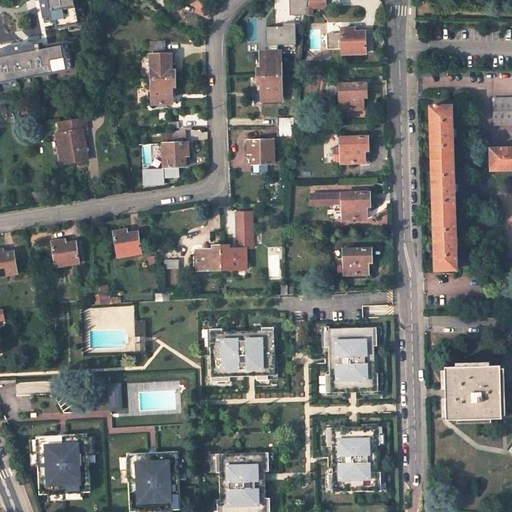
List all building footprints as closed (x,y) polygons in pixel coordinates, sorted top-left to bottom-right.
[(57,28),(78,24),(73,0),(47,0),(49,6),(41,8),(44,23),(55,21),(57,28)] [(290,0),(291,14),(306,14),(307,6),(307,0),(290,0)] [(269,51),(277,51),(277,45),(295,44),(294,23),(283,23),(283,26),(266,27),(266,45),(269,45),(269,51)] [(426,36),(438,36),(438,25),(427,25),(426,36)] [(365,53),(365,31),(354,32),(354,29),(341,29),(342,54),(365,53)] [(162,40),(149,40),(151,79),(175,79),(175,70),(171,70),(170,54),(163,54),(162,40)] [(0,82),(72,69),(68,52),(74,51),(72,43),(47,48),(47,51),(40,53),(40,49),(39,43),(28,45),(30,55),(23,56),(20,45),(0,48),(0,59),(0,60),(0,82)] [(280,76),(280,51),(277,51),(269,51),(266,51),(260,51),(260,68),(256,68),(257,77),(280,76)] [(261,102),(281,101),(280,76),(257,77),(257,85),(260,85),(261,102)] [(151,79),(151,104),(172,104),(172,87),(175,87),(175,79),(151,79)] [(366,83),(339,84),(339,110),(363,110),(363,98),(366,98),(366,83)] [(511,97),(493,97),(494,122),(511,121),(511,97)] [(451,106),(430,107),(435,270),(456,269),(451,106)] [(294,118),(278,118),(278,126),(282,126),(293,126),(294,118)] [(60,164),(86,160),(81,130),(85,130),(83,119),(58,123),(59,134),(62,153),(58,153),(60,164)] [(185,130),(171,131),(171,139),(186,138),(185,130)] [(368,137),(340,137),(341,163),(365,163),(364,152),(368,152),(368,137)] [(273,139),(246,140),(247,153),(250,153),(251,163),(274,163),(273,139)] [(188,143),(163,144),(163,170),(142,170),(143,184),(164,183),(163,177),(174,177),(174,167),(178,166),(185,166),(184,159),(188,159),(188,143)] [(511,145),(491,146),(491,167),(511,166),(511,145)] [(342,199),(342,194),(310,195),(310,206),(332,206),(332,200),(342,199)] [(342,205),(342,219),(366,219),(366,207),(369,207),(369,194),(342,194),(342,199),(342,205)] [(236,212),(237,227),(253,226),(252,212),(236,212)] [(253,226),(237,227),(237,249),(246,248),(246,246),(253,246),(253,226)] [(127,230),(114,232),(118,257),(141,254),(138,232),(127,234),(127,230)] [(64,239),(52,241),(55,267),(79,263),(76,242),(65,243),(64,239)] [(246,249),(246,248),(237,249),(230,249),(230,245),(221,246),(222,271),(247,270),(246,249)] [(213,250),(196,251),(197,271),(222,271),(221,246),(213,246),(213,250)] [(371,262),(370,248),(343,248),(343,275),(368,274),(368,262),(371,262)] [(0,275),(17,273),(14,251),(3,253),(2,249),(0,249),(0,275)] [(178,262),(165,263),(165,270),(178,269),(178,262)] [(108,304),(107,295),(99,295),(100,304),(108,304)] [(146,338),(145,321),(135,321),(135,339),(146,338)] [(371,327),(327,329),(328,336),(323,336),(323,348),(328,347),(329,374),(324,374),(325,386),(329,385),(329,393),(338,392),(338,389),(342,389),(343,392),(347,392),(347,390),(356,389),(356,392),(360,392),(360,389),(365,389),(365,392),(373,391),(373,384),(377,384),(377,372),(374,373),(373,346),(376,346),(376,334),(372,334),(371,327)] [(261,331),(221,332),(221,329),(212,329),(213,337),(209,337),(210,365),(213,364),(213,369),(210,370),(210,378),(218,377),(218,382),(229,381),(229,377),(243,377),(242,373),(254,372),(254,376),(256,376),(256,381),(267,380),(267,375),(274,375),(274,367),(271,367),(271,362),(274,362),(273,335),(268,335),(268,328),(261,328),(261,331)] [(500,365),(445,366),(446,419),(501,418),(500,365)] [(121,410),(120,385),(110,386),(112,410),(121,410)] [(357,432),(348,432),(348,427),(344,427),(344,430),(339,430),(339,427),(331,428),(331,435),(326,435),(327,446),(331,446),(332,473),(327,473),(328,485),(333,485),(333,492),(376,490),(376,483),(381,483),(380,472),(377,472),(376,445),(379,445),(379,433),(375,433),(374,426),(366,426),(366,429),(361,430),(361,427),(357,427),(357,432)] [(87,437),(87,435),(37,438),(37,440),(39,467),(40,495),(47,495),(82,493),(90,493),(89,463),(87,437)] [(96,463),(95,437),(87,437),(89,463),(96,463)] [(39,467),(37,440),(30,440),(31,467),(39,467)] [(178,455),(178,452),(128,455),(128,457),(130,484),(131,511),(132,511),(139,511),(174,510),(181,509),(180,481),(178,455)] [(250,453),(233,454),(233,457),(228,457),(228,454),(220,454),(220,461),(216,461),(216,472),(219,472),(220,499),(217,499),(217,511),(221,511),(265,511),(265,509),(270,509),(269,498),(265,498),(264,485),(260,485),(260,473),(264,473),(268,473),(268,460),(263,460),(263,452),(255,453),(255,456),(250,456),(250,453)] [(187,481),(186,454),(178,455),(180,481),(187,481)] [(130,484),(128,457),(121,458),(122,484),(130,484)] [(83,501),(82,493),(47,495),(48,503),(83,501)]
